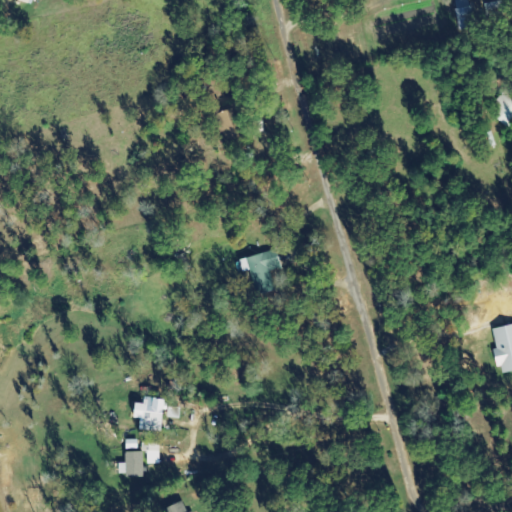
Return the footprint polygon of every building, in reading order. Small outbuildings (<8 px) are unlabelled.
[(459,31),(475,29),(470,0),(459,0),(454,1),(459,31)] [(511,122),(511,94),(509,91),(491,112),(508,127),(511,122)] [(239,260),(242,273),(250,271),(256,296),(276,291),(271,272),(281,269),(277,251),(239,260)] [(511,372),(511,325),(491,330),(495,350),(493,350),(498,375),(511,372)] [(162,432),(163,400),(143,400),(143,405),(133,405),(133,420),(140,420),(139,432),(162,432)] [(181,409),(169,407),(167,418),(179,420),(181,409)] [(160,444),(142,445),(142,453),(147,452),(147,465),(160,465),(160,444)] [(143,453),(125,453),(126,479),(144,478),(143,453)] [(190,511),(185,511),(181,501),(159,510),(159,511),(191,511),(190,511)]
